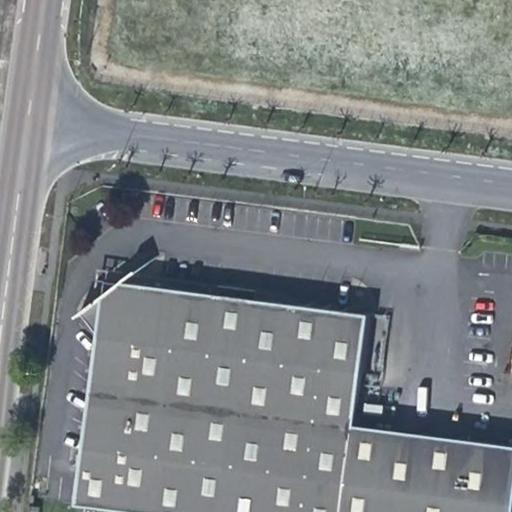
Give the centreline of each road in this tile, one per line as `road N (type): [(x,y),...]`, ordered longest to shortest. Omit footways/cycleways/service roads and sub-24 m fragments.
road 1 (residential): [(511,186),(25,123)]
road 2 (residential): [(0,334),(25,123)]
road 3 (residential): [(25,123),(42,0)]
road 4 (residential): [(0,461),(10,387),(0,341)]
